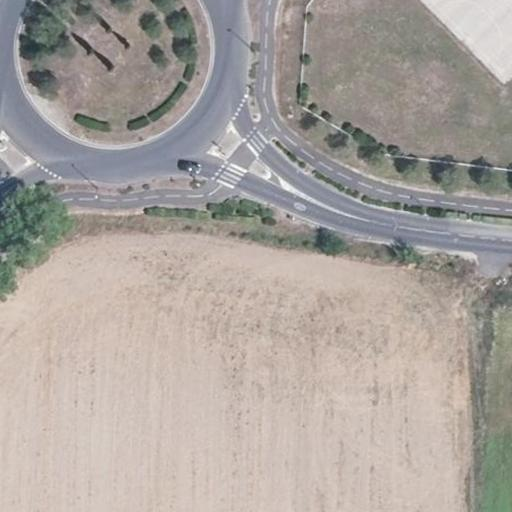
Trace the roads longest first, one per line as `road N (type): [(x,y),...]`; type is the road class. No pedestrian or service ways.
road 1 (residential): [(178,148),(296,205),(371,225)]
road 2 (residential): [(371,225),(256,143),(229,85)]
road 3 (residential): [(371,225),(511,241)]
